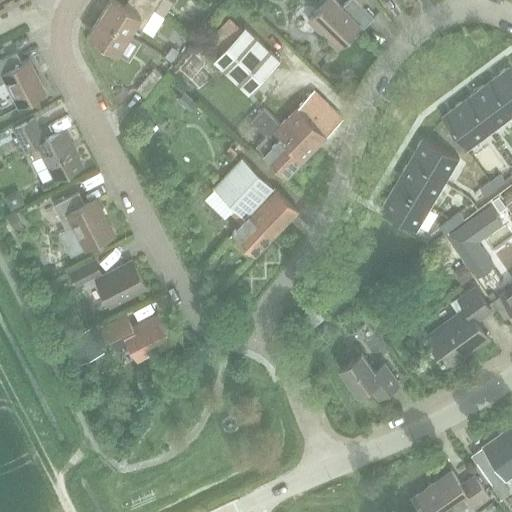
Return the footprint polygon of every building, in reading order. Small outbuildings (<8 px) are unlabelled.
[(0,0),(0,9),(18,0),(0,0)] [(117,0),(109,0),(100,15),(129,34),(135,23),(142,28),(152,34),(164,16),(154,9),(139,0),(126,0),(124,4),(117,0)] [(139,0),(154,9),(164,16),(173,1),(171,0),(139,0)] [(335,0),(326,0),(308,20),(336,47),(359,25),(362,28),(373,17),(355,0),(347,0),(341,6),(335,0)] [(219,30),(233,16),(224,7),(210,22),(219,30)] [(100,15),(88,34),(117,52),(129,34),(100,15)] [(244,26),(213,59),(248,92),(279,60),(244,26)] [(172,46),(165,55),(171,60),(178,50),(172,46)] [(0,82),(5,80),(18,106),(46,92),(29,58),(21,62),(16,51),(0,59),(0,82)] [(511,68),(509,64),(486,82),(511,114),(511,68)] [(163,74),(154,66),(136,88),(145,95),(163,74)] [(486,82),(464,98),(489,131),(511,114),(486,82)] [(183,90),(177,98),(189,108),(195,100),(183,90)] [(251,119),(266,134),(256,145),(287,175),(342,117),(313,90),(281,123),(263,106),(251,119)] [(464,98),(441,115),(466,148),(489,131),(464,98)] [(31,160),(43,154),(55,178),(82,164),(71,142),(72,142),(65,128),(44,139),(33,118),(14,127),(31,160)] [(418,144),(408,160),(444,181),(458,157),(423,135),(418,144)] [(243,221),(232,232),(255,254),(297,210),(274,187),(273,187),(242,157),(213,187),(235,207),(232,210),(243,221)] [(401,173),(394,184),(430,205),(444,181),(408,160),(401,173)] [(499,173),(489,180),(494,187),(504,180),(504,179),(499,173)] [(489,180),(480,188),(485,194),(494,187),(489,180)] [(379,208),(379,209),(415,230),(430,205),(394,184),(384,200),(379,208)] [(16,188),(4,195),(11,207),(23,200),(16,188)] [(78,191),(53,204),(66,228),(59,232),(71,254),(85,247),(85,248),(114,233),(96,197),(85,203),(78,191)] [(498,195),(492,200),(499,210),(505,206),(498,195)] [(449,233),(478,274),(492,264),(474,238),(484,231),(478,222),(494,211),(490,204),(449,233)] [(458,211),(449,218),(454,225),(463,217),(458,211)] [(14,212),(7,216),(13,228),(20,224),(14,212)] [(449,218),(439,225),(440,227),(443,230),(444,232),(454,225),(449,218)] [(93,259),(70,270),(77,283),(100,271),(93,259)] [(132,259),(96,278),(110,304),(145,286),(132,259)] [(472,275),(463,263),(452,271),(460,283),(472,275)] [(511,285),(501,293),(511,308),(511,285)] [(441,354),(440,354),(447,364),(486,335),(475,320),(491,309),(474,286),(458,297),(466,308),(427,335),(441,354)] [(133,326),(126,313),(104,324),(115,347),(128,341),(137,358),(173,340),(159,313),(133,326)] [(85,332),(73,338),(78,347),(90,342),(85,332)] [(374,369),(361,351),(339,366),(358,392),(369,384),(379,397),(399,383),(384,362),(374,369)] [(485,445),(472,454),(492,483),(504,474),(507,478),(511,473),(511,424),(508,427),(510,430),(486,447),(485,445)] [(420,507),(421,507),(424,511),(450,511),(468,500),(473,507),(489,496),(474,475),(461,484),(451,469),(412,496),(420,507)]
